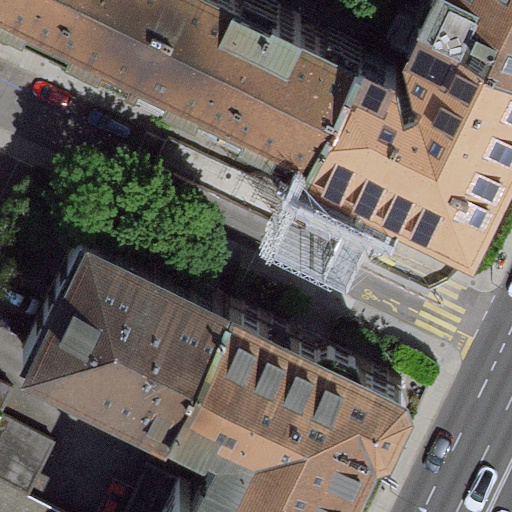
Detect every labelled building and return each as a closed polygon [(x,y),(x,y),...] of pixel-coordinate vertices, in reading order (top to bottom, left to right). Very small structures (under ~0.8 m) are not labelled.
[(134,68),(165,0),(0,0),(0,4),(49,27),(134,68)] [(233,116),(306,152),(358,43),(268,0),(165,0),(134,68),(233,116)] [(511,0),(423,0),(421,4),(426,7),(511,47),(511,0)] [(511,152),(511,47),(426,7),(413,37),(417,40),(410,55),(414,72),(421,75),(416,84),(405,88),(399,63),(358,43),(306,152),(372,184),(389,192),(406,200),(474,232),(511,152)] [(372,184),(306,152),(293,178),(352,207),(363,204),(372,184)] [(24,343),(171,415),(174,409),(231,294),(158,259),(84,222),(24,343)] [(231,294),(174,409),(207,425),(211,416),(224,423),(244,415),(249,428),(246,434),(239,430),(219,437),(195,486),(249,511),(337,511),(379,428),(404,377),(308,331),(231,294)] [(0,411),(2,412),(15,384),(0,377),(0,411)] [(428,389),(404,377),(379,428),(404,440),(428,389)] [(0,415),(0,477),(30,492),(56,439),(2,412),(0,415)] [(0,511),(70,511),(30,492),(0,477),(0,511)] [(164,511),(249,511),(195,486),(180,479),(164,511)]
